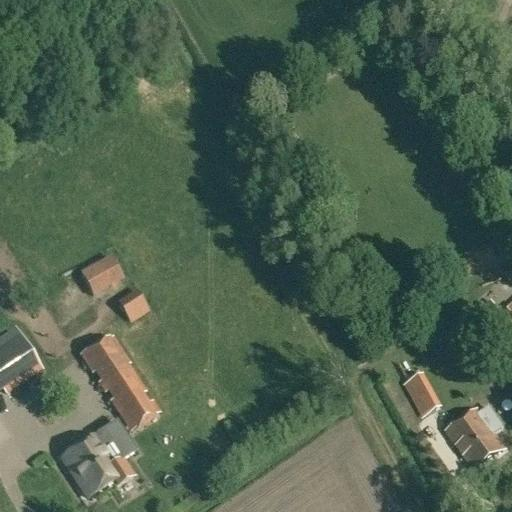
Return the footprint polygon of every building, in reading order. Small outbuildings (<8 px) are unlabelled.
[(89,272),(94,282),(126,265),(121,255),(89,272)] [(102,297),(133,281),(126,267),(95,284),(102,297)] [(499,349),(511,336),(511,305),(482,332),(499,349)] [(0,391),(38,366),(17,335),(0,346),(0,391)] [(131,433),(159,415),(151,403),(148,406),(142,396),(145,394),(109,339),(82,357),(93,375),(95,373),(102,383),(99,384),(106,394),(109,392),(114,401),(111,403),(131,433)] [(425,418),(437,411),(419,379),(404,388),(410,397),(414,399),(425,418)] [(446,432),(474,472),(506,450),(495,435),(505,429),(490,409),(481,415),(478,410),(446,432)] [(117,487),(132,477),(123,461),(135,454),(118,427),(98,439),(97,437),(62,459),(88,500),(115,483),(117,487)]
